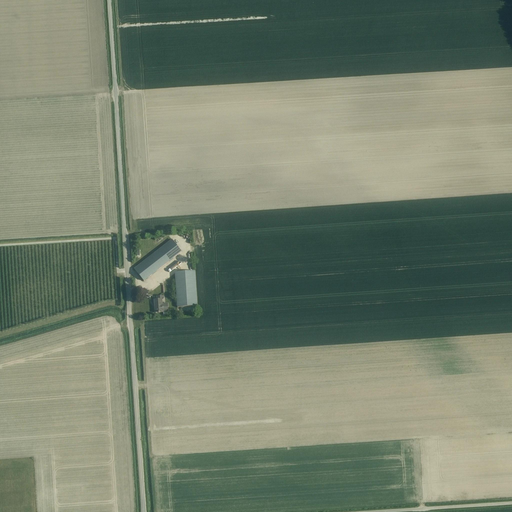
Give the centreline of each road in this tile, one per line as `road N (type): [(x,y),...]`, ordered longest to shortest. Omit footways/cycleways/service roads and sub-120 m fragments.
road 1 (unclassified): [(144,511),(109,0)]
road 2 (unclassified): [(374,511),(511,502)]
